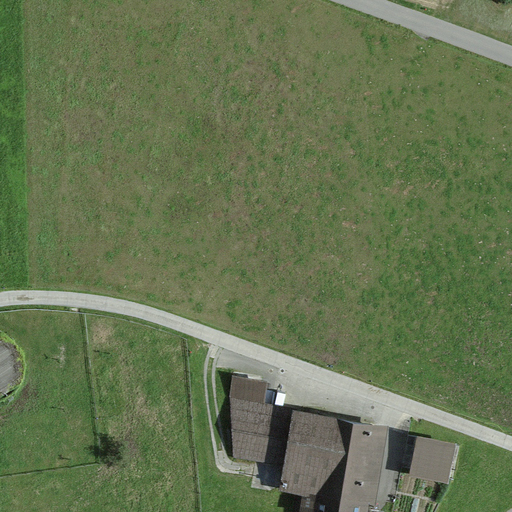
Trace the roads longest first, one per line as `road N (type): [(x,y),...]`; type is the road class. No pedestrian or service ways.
road 1 (unclassified): [(0,299),(68,298),(141,310),(511,443)]
road 2 (unclassified): [(357,0),(511,56)]
